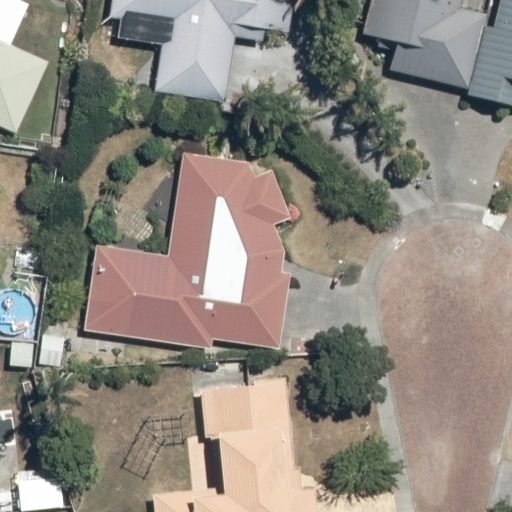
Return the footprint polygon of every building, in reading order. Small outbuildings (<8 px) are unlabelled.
[(0,0),(0,138),(13,145),(52,63),(15,45),(35,0),(0,0)] [(120,0),(116,35),(167,41),(160,97),(231,106),(242,22),(302,30),(305,0),(120,0)] [(375,0),(369,38),(405,44),(399,83),(511,99),(511,0),(506,0),(503,27),(488,25),(490,12),(471,9),(472,0),(375,0)] [(179,250),(98,245),(93,331),(284,342),(296,154),(185,147),(179,250)] [(72,318),(48,317),(46,375),(134,380),(136,347),(71,344),(72,318)] [(212,482),(158,488),(159,511),(321,511),(320,490),(303,491),(292,378),(204,386),(210,442),(228,440),(234,497),(213,499),(212,482)]
